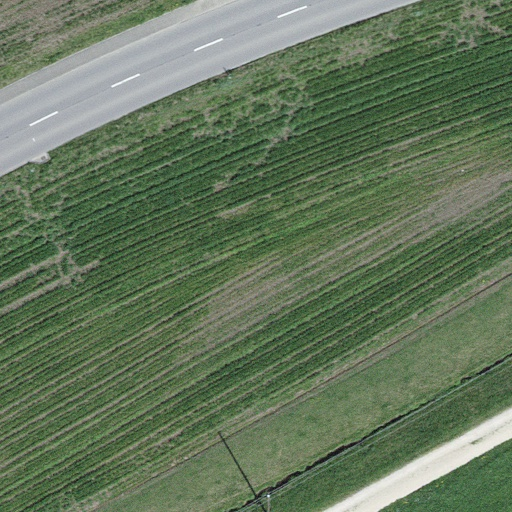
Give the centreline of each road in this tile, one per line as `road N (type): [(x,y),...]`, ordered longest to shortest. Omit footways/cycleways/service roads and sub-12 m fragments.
road 1 (secondary): [(0,141),(323,0)]
road 2 (track): [(352,511),(511,425)]
